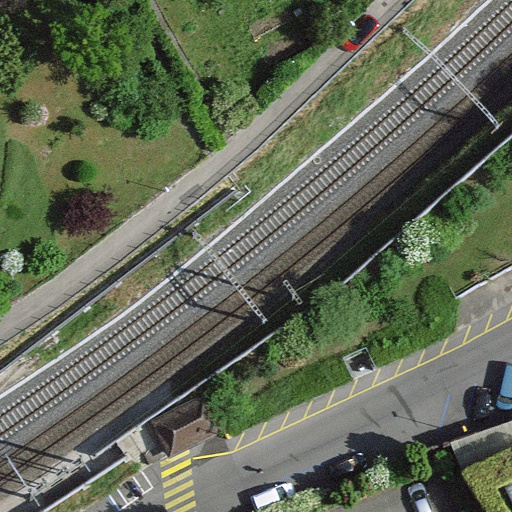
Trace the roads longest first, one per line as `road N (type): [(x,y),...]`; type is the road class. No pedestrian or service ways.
road 1 (residential): [(421,0),(100,286),(0,357)]
road 2 (motorway): [(0,304),(222,0)]
road 3 (residential): [(511,366),(188,511)]
